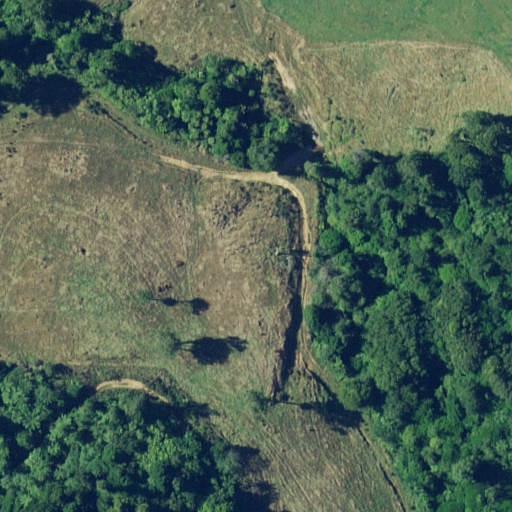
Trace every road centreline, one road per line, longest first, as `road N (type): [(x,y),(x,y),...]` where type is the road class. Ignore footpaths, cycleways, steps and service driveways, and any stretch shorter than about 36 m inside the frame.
road 1 (track): [(234,506),(248,493),(303,344),(309,138),(287,23),(295,0)]
road 2 (track): [(0,465),(68,404),(96,389),(127,386),(174,413),(208,454),(236,511)]
